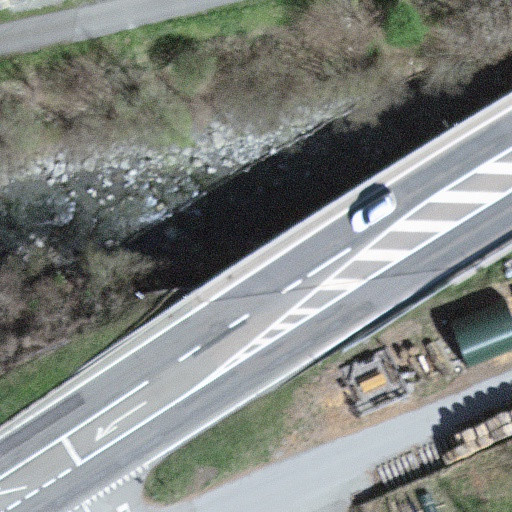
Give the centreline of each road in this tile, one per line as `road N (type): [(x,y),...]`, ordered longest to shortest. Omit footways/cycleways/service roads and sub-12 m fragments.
road 1 (primary): [(0,489),(511,175)]
road 2 (unclassified): [(177,0),(0,39)]
